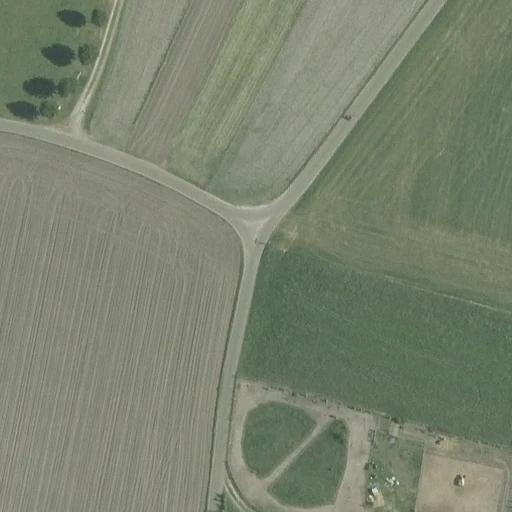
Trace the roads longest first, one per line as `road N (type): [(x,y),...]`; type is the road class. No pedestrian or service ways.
road 1 (unclassified): [(210,511),(217,424),(265,225)]
road 2 (unclassified): [(265,225),(64,139),(0,124)]
road 3 (unclassified): [(265,225),(435,0)]
